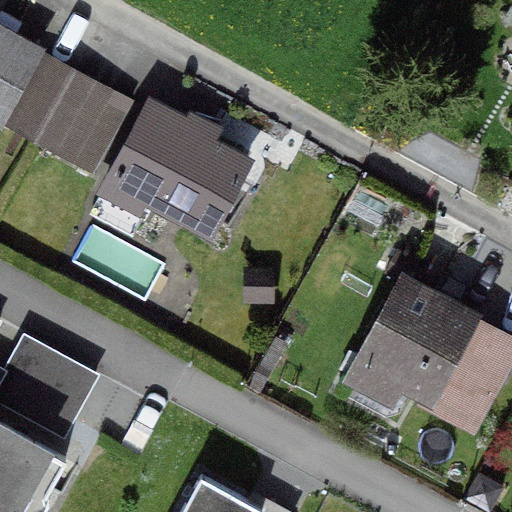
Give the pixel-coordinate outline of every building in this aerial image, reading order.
[(0,123),(32,141),(71,71),(0,33),(0,123)] [(88,171),(126,101),(71,71),(32,141),(88,171)] [(200,139),(204,132),(148,103),(107,180),(208,233),(244,163),(200,139)] [(401,284),(361,357),(469,417),(509,345),(453,314),(457,307),(435,295),(431,301),(401,284)] [(96,372),(23,332),(0,373),(0,391),(65,427),(96,372)] [(0,511),(46,511),(49,508),(46,500),(67,463),(0,427),(0,511)] [(262,511),(263,511),(202,478),(184,511),(262,511)]
